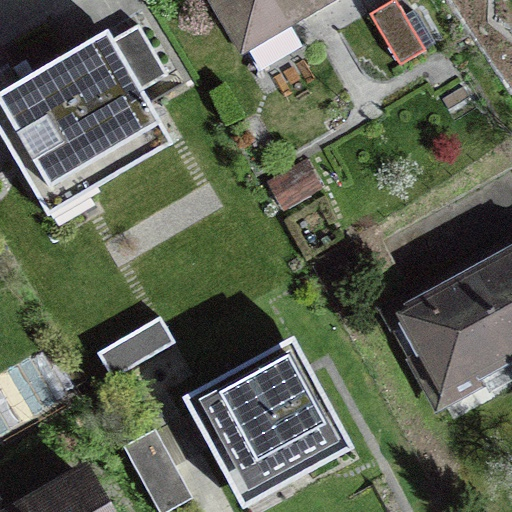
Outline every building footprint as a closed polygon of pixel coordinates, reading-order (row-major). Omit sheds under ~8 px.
[(319,0),(218,0),(260,70),(302,45),(287,19),(319,0)] [(395,0),(392,0),(369,14),(400,65),(425,50),(395,0)] [(107,31),(0,93),(0,134),(48,216),(173,143),(142,90),(168,74),(138,24),(112,39),(107,31)] [(511,249),(396,314),(443,396),(511,357),(511,249)] [(115,376),(175,341),(161,317),(101,352),(115,376)] [(242,508),(354,447),(294,337),(182,397),(242,508)] [(165,511),(193,497),(155,429),(124,445),(160,511),(165,511)] [(104,511),(84,477),(21,511),(104,511)]
